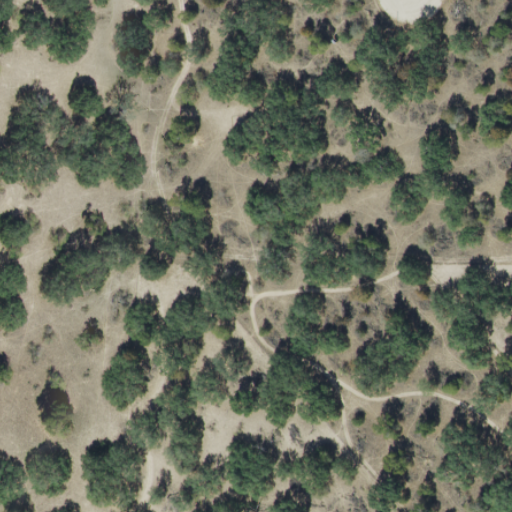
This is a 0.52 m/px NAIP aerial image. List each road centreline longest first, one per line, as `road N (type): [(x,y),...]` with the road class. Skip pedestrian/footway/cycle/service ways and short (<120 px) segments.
road 1 (track): [(159,0),(148,271)]
road 2 (track): [(132,471),(130,397),(145,353),(148,271)]
